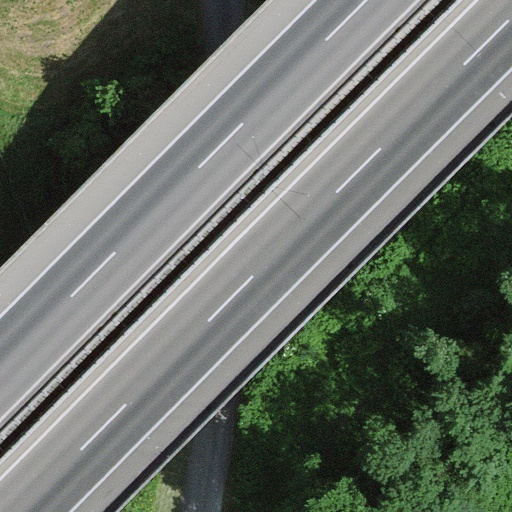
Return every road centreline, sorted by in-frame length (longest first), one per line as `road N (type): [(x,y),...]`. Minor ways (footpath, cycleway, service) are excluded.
road 1 (motorway): [(21,511),(511,17)]
road 2 (motorway): [(366,0),(0,369)]
road 3 (unclassified): [(223,0),(214,424),(198,511)]
